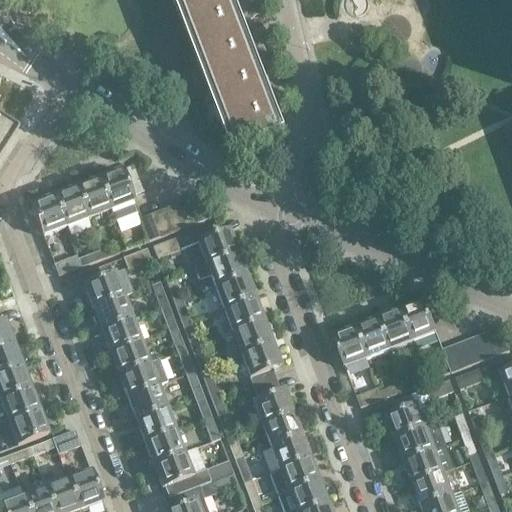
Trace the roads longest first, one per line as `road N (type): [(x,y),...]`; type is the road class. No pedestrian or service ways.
road 1 (residential): [(374,511),(274,254),(292,217)]
road 2 (residential): [(24,258),(122,511)]
road 3 (residential): [(292,217),(211,179),(67,87)]
road 4 (residential): [(511,310),(292,217)]
road 5 (residential): [(292,217),(315,145),(285,0)]
road 6 (residential): [(24,258),(4,188),(67,87)]
